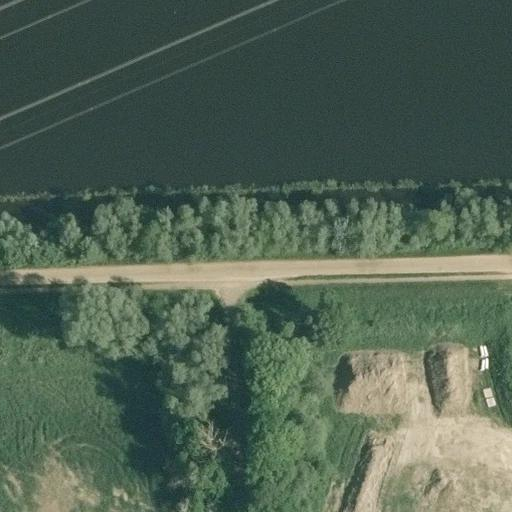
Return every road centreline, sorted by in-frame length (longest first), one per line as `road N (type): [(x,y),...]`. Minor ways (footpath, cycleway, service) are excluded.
road 1 (unclassified): [(511,263),(0,278)]
road 2 (track): [(234,284),(241,511)]
